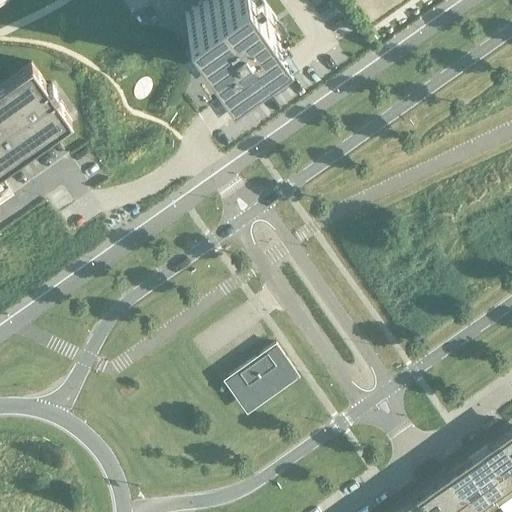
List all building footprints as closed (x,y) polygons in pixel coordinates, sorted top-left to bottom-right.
[(286,31),(264,0),(200,0),(185,11),(228,72),(286,31)] [(0,172),(0,167),(71,117),(54,93),(58,91),(51,82),(48,84),(31,61),(0,82),(0,188),(8,184),(0,172)] [(234,370),(228,375),(245,399),(293,366),(275,341),(270,346),(269,345),(234,370)] [(511,444),(510,441),(492,454),(511,482),(511,444)] [(511,495),(511,482),(492,454),(474,466),(500,503),(511,495)] [(488,511),(500,503),(474,466),(457,479),(479,511),(488,511)] [(479,511),(457,479),(439,491),(453,511),(479,511)] [(453,511),(439,491),(421,504),(427,511),(453,511)]
